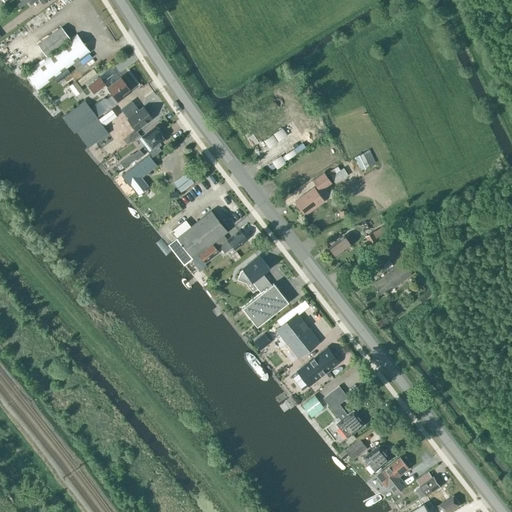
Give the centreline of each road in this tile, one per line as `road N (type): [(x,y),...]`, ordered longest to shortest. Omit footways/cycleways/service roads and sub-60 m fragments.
road 1 (tertiary): [(501,511),(183,99),(118,0)]
road 2 (track): [(511,187),(326,286)]
